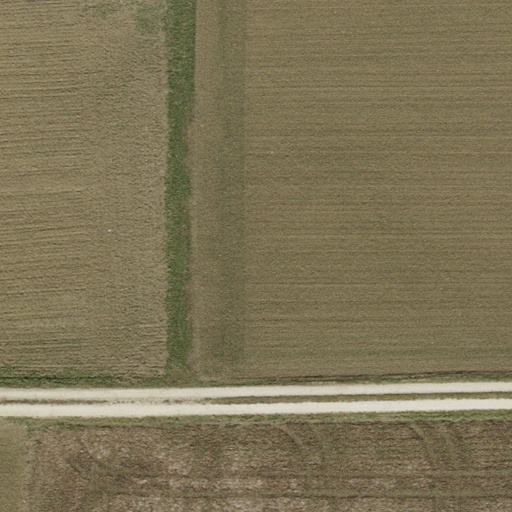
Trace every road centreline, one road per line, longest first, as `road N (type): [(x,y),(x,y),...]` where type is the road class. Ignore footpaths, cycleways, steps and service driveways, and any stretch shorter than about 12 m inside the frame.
road 1 (track): [(0,401),(511,395)]
road 2 (track): [(187,399),(185,0)]
